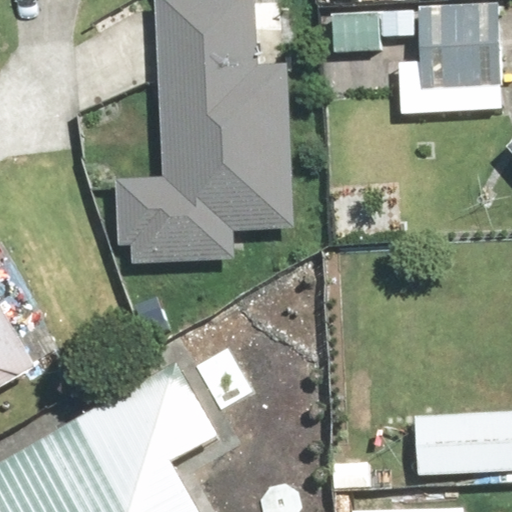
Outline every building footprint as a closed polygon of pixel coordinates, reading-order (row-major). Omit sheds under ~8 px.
[(266,4),(174,6),(177,183),(137,183),(138,246),(154,246),(154,271),(245,270),(245,243),(306,241),(302,71),(268,72),(266,4)] [(511,55),(511,19),(422,13),(415,126),(507,132),(511,55)] [(399,21),(347,17),(343,63),(395,67),(399,21)] [(0,403),(52,375),(0,280),(0,403)] [(224,511),(165,407),(0,500),(0,511),(224,511)] [(511,413),(428,417),(431,481),(511,477),(511,413)]
